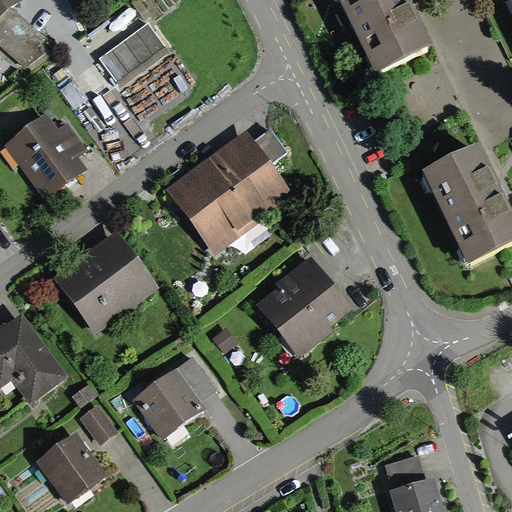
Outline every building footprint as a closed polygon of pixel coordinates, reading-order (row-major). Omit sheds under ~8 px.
[(21,0),(0,0),(0,19),(23,2),(21,0)] [(406,0),(339,0),(377,74),(430,47),(406,0)] [(150,26),(101,61),(122,89),(171,54),(150,26)] [(51,119),(10,146),(44,200),(86,174),(51,119)] [(255,133),(173,187),(214,248),(295,194),(255,133)] [(511,236),(474,155),(420,181),(464,274),(511,251),(511,236)] [(121,237),(55,282),(93,337),(159,292),(121,237)] [(311,257),(255,302),(296,354),(353,309),(311,257)] [(24,318),(0,335),(0,390),(1,393),(15,383),(32,408),(69,382),(24,318)] [(194,361),(136,400),(163,439),(205,410),(201,404),(217,394),(194,361)] [(98,406),(79,420),(100,448),(119,434),(98,406)] [(74,439),(38,464),(67,505),(103,480),(74,439)] [(396,511),(445,511),(436,481),(427,483),(419,458),(386,468),(394,494),(391,494),(396,511)]
